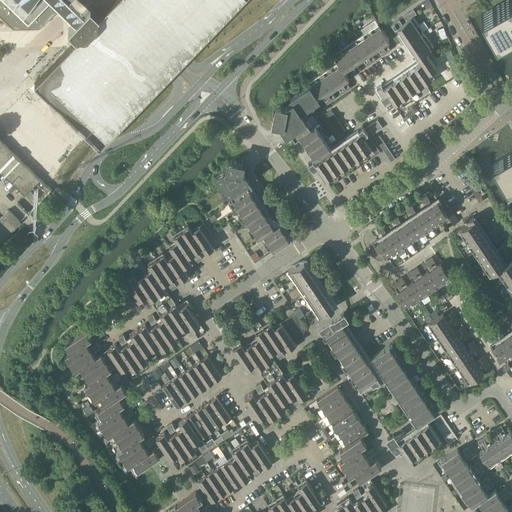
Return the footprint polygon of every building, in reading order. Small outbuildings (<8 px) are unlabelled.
[(0,0),(0,11),(14,24),(17,26),(41,25),(45,21),(65,0),(0,0)] [(36,81),(100,145),(172,72),(177,67),(186,57),(240,0),(114,0),(100,15),(91,6),(82,15),(68,29),(78,38),(36,81)] [(429,0),(426,0),(423,2),(427,8),(432,5),(429,0)] [(511,0),(503,0),(481,13),(496,39),(511,29),(511,0)] [(413,15),(416,13),(413,9),(399,18),(392,23),(395,28),(398,26),(421,61),(384,86),(382,83),(377,86),(382,94),(387,91),(389,94),(381,99),(385,104),(392,99),(394,102),(432,76),(429,71),(436,66),(426,51),(434,46),(413,15)] [(363,33),(374,49),(389,39),(378,23),(363,33)] [(348,43),(359,59),(374,49),(363,33),(348,43)] [(359,59),(348,43),(333,53),(338,61),(344,69),(359,59)] [(323,71),(334,87),(349,77),(344,69),(338,61),(323,71)] [(334,87),(323,71),(307,81),(309,84),(318,97),(334,87)] [(318,97),(309,84),(290,96),(294,102),(287,108),(285,105),(287,104),(286,103),(285,104),(276,102),(274,112),(273,110),(273,111),(282,125),(283,125),(281,121),(283,120),(295,137),(300,134),(315,156),(331,146),(316,122),(311,126),(306,118),(308,116),(303,108),(318,97)] [(340,134),(346,130),(331,109),(326,112),(340,134)] [(377,119),(368,126),(373,133),(382,127),(377,119)] [(318,167),(325,178),(371,147),(376,155),(380,152),(368,133),(363,125),(358,129),(360,131),(315,161),(313,159),(308,162),(313,170),(318,167)] [(391,161),(395,158),(379,135),(375,137),(391,161)] [(30,188),(40,178),(39,177),(33,172),(34,172),(26,164),(26,165),(20,160),(21,159),(13,151),(12,152),(7,147),(8,147),(1,140),(0,141),(0,169),(25,194),(26,193),(30,188)] [(511,151),(492,163),(507,190),(511,186),(511,151)] [(244,172),(235,159),(234,159),(235,161),(228,159),(226,168),(217,175),(259,237),(264,234),(274,249),(290,238),(279,222),(274,226),(240,174),(244,172)] [(30,188),(26,193),(33,200),(37,196),(30,188)] [(388,256),(448,215),(454,223),(458,220),(456,217),(448,205),(442,196),(431,203),(428,198),(429,197),(426,194),(421,197),(424,201),(424,200),(428,205),(416,213),(413,208),(414,207),(412,204),(406,207),(409,211),(410,210),(413,215),(401,223),(398,218),(399,217),(397,214),(391,217),(394,221),(395,220),(398,225),(387,233),(383,228),(384,228),(382,224),(376,227),(379,231),(380,231),(383,236),(372,243),(378,252),(383,248),(388,256)] [(0,242),(8,234),(13,229),(21,221),(8,209),(0,217),(0,242)] [(478,224),(474,218),(471,213),(462,219),(465,224),(458,228),(489,274),(496,269),(511,292),(511,257),(505,263),(501,257),(506,254),(506,255),(510,252),(507,247),(503,249),(504,250),(499,254),(491,242),(496,239),(496,240),(500,237),(496,232),(493,234),(493,235),(488,239),(481,227),(486,224),(486,225),(490,222),(486,217),(483,219),(483,220),(478,224)] [(205,250),(213,244),(217,242),(203,221),(192,229),(188,224),(173,234),(176,239),(168,244),(173,252),(166,256),(163,251),(147,262),(151,267),(136,277),(133,272),(125,277),(134,291),(132,292),(137,300),(146,293),(150,298),(166,288),(162,282),(176,273),(180,278),(188,273),(183,265),(191,260),(187,255),(202,245),(205,250)] [(202,256),(200,253),(198,250),(193,254),(197,259),(202,256)] [(256,251),(251,255),(255,260),(260,257),(256,251)] [(319,316),(331,307),(335,305),(304,259),(288,270),(319,316)] [(440,262),(395,293),(405,309),(451,278),(440,262)] [(168,281),(170,285),(172,287),(177,284),(173,278),(168,281)] [(179,307),(175,302),(160,313),(163,318),(149,327),(145,322),(130,333),(133,338),(119,347),(116,342),(107,348),(118,364),(118,363),(122,369),(129,364),(132,369),(148,359),(145,353),(159,344),(162,349),(178,338),(174,333),(189,323),(192,329),(200,323),(191,309),(193,308),(188,301),(179,307)] [(283,319),(297,340),(301,337),(297,331),(305,326),(295,311),(283,319)] [(380,380),(342,323),(341,322),(347,318),(343,313),(344,312),(337,317),(338,318),(331,322),(331,323),(319,331),(322,336),(326,333),(328,336),(361,386),(357,388),(360,393),(373,384),(373,385),(380,380)] [(427,323),(468,383),(484,373),(443,312),(427,323)] [(148,316),(150,319),(152,322),(157,319),(153,313),(148,316)] [(429,313),(423,317),(427,322),(432,318),(429,313)] [(490,345),(496,354),(498,357),(497,358),(500,362),(511,353),(511,317),(509,320),(511,323),(511,330),(504,335),(501,330),(502,330),(499,326),(494,330),(497,333),(501,338),(490,345)] [(297,340),(283,319),(274,325),(271,320),(255,331),(258,336),(244,345),(241,340),(232,346),(242,360),(239,361),(244,368),(254,362),(257,367),(273,357),(270,351),(284,342),(287,347),(297,340)] [(106,371),(112,368),(101,352),(96,355),(86,341),(91,338),(86,330),(65,344),(70,351),(65,355),(75,371),(80,367),(90,381),(85,385),(96,400),(101,397),(105,404),(98,409),(103,417),(98,420),(109,436),(114,432),(123,446),(118,450),(129,465),(134,462),(139,470),(160,455),(154,447),(149,451),(140,436),(145,433),(134,417),(129,421),(119,407),(124,403),(119,395),(127,390),(121,382),(116,385),(106,371)] [(118,336),(120,339),(122,342),(127,339),(123,333),(118,336)] [(199,339),(190,345),(194,351),(203,345),(199,339)] [(95,350),(98,348),(100,346),(97,341),(91,345),(95,350)] [(389,344),(373,355),(419,423),(435,412),(389,344)] [(284,353),(283,350),(281,347),(276,350),(279,356),(284,353)] [(200,360),(214,380),(222,375),(207,354),(200,360)] [(171,358),(169,359),(174,367),(180,363),(175,356),(171,358)] [(192,365),(206,385),(214,380),(200,360),(192,365)] [(185,370),(199,390),(206,385),(192,365),(185,370)] [(158,367),(152,371),(156,378),(163,373),(158,367)] [(286,376),(283,371),(267,381),(270,386),(256,396),(253,391),(245,397),(259,418),(266,413),(270,418),(285,407),(282,402),(296,392),(299,398),(308,392),(299,378),(301,377),(296,369),(286,376)] [(177,375),(191,395),(199,390),(185,370),(177,375)] [(121,376),(117,371),(112,374),(115,379),(121,376)] [(170,380),(184,400),(191,395),(177,375),(170,380)] [(184,400),(170,380),(162,385),(176,406),(184,400)] [(265,388),(262,384),(261,382),(256,385),(260,391),(265,388)] [(322,407),(343,393),(337,385),(316,399),(322,407)] [(327,414),(348,400),(343,393),(322,407),(327,414)] [(209,400),(223,421),(231,416),(217,395),(209,400)] [(201,406),(216,426),(223,421),(209,400),(201,406)] [(348,400),(327,414),(332,422),(353,408),(348,400)] [(90,404),(83,409),(86,414),(93,410),(90,404)] [(134,411),(130,406),(125,410),(128,415),(134,411)] [(216,426),(201,406),(194,411),(208,432),(216,426)] [(337,429),(358,415),(353,408),(332,422),(337,429)] [(208,432),(194,411),(187,416),(201,437),(208,432)] [(449,443),(457,437),(441,413),(433,418),(449,443)] [(342,437),(363,423),(358,415),(337,429),(342,437)] [(201,437),(187,416),(178,421),(182,426),(168,436),(164,431),(156,437),(161,443),(160,443),(166,451),(170,458),(178,452),(181,457),(197,447),(193,442),(201,437)] [(429,421),(398,441),(397,439),(395,436),(387,437),(387,438),(389,438),(392,442),(391,442),(397,450),(400,455),(405,452),(409,458),(439,437),(429,421)] [(172,422),(167,425),(171,431),(176,427),(172,422)] [(342,437),(347,444),(360,435),(361,435),(368,430),(363,423),(342,437)] [(495,440),(506,456),(511,451),(511,432),(510,430),(495,440)] [(360,480),(361,480),(369,474),(368,474),(381,466),(376,457),(371,461),(361,447),(366,443),(361,435),(360,435),(347,444),(339,449),(344,457),(340,460),(350,476),(355,472),(360,480)] [(145,440),(148,445),(154,441),(150,436),(145,440)] [(227,459),(242,480),(250,475),(247,470),(261,460),(264,465),(272,459),(258,438),(251,444),(247,439),(232,449),(235,454),(227,459)] [(506,456),(495,440),(480,450),(490,466),(506,456)] [(372,446),(366,450),(369,455),(375,451),(372,446)] [(452,474),(468,463),(458,447),(442,458),(452,474)] [(211,450),(203,455),(207,460),(214,455),(211,450)] [(203,456),(196,461),(200,466),(207,461),(203,456)] [(242,480),(227,459),(220,464),(234,485),(242,480)] [(195,463),(188,467),(193,473),(199,469),(195,463)] [(468,463),(452,474),(462,489),(478,478),(468,463)] [(234,485),(220,464),(213,469),(227,490),(234,485)] [(261,471),(259,468),(257,465),(252,468),(256,474),(261,471)] [(205,474),(219,495),(227,490),(213,469),(205,474)] [(219,495),(205,474),(197,480),(211,501),(219,495)] [(267,511),(312,511),(316,509),(313,504),(322,498),(317,490),(315,492),(306,478),(298,484),(301,489),(287,499),(284,494),(268,504),(271,509),(267,511)] [(478,478),(462,489),(472,504),(480,499),(488,493),(478,478)] [(387,502),(373,481),(364,486),(368,492),(354,501),(350,496),(335,507),(338,511),(337,511),(382,511),(383,511),(380,507),(387,502)] [(362,493),(360,490),(358,487),(353,490),(357,496),(362,493)] [(488,511),(492,511),(506,503),(495,488),(488,493),(480,499),(488,511)] [(202,511),(196,503),(201,499),(196,491),(175,505),(179,511),(202,511)] [(207,502),(206,503),(201,506),(205,511),(210,507),(207,502)] [(511,511),(506,503),(492,511),(511,511)]
